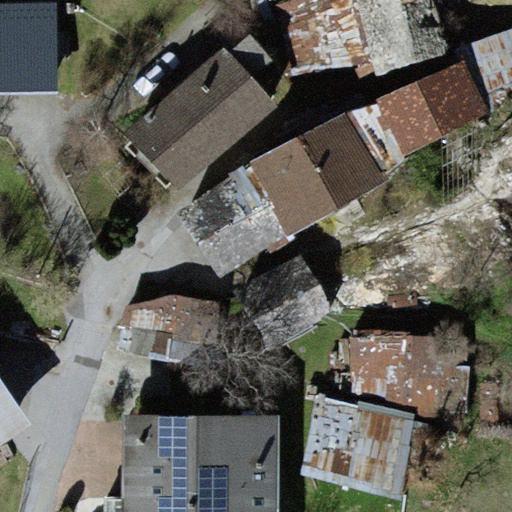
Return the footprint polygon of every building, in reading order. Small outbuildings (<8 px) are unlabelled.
[(428,0),(305,0),(289,3),(304,78),(439,51),(428,0)] [(0,98),(57,97),(55,15),(0,16),(0,98)] [(223,52),(131,134),(177,186),(269,104),(223,52)] [(463,76),(385,113),(412,168),(490,131),(463,76)] [(305,246),(396,197),(357,126),(266,175),(305,246)] [(277,232),(243,181),(189,216),(224,267),(277,232)] [(272,342),(327,309),(296,259),(241,293),(272,342)] [(211,314),(125,305),(120,351),(205,361),(211,314)] [(458,345),(352,343),(351,402),(458,404),(458,345)] [(0,459),(38,434),(0,375),(0,459)] [(321,399),(305,472),(400,493),(416,420),(321,399)] [(122,416),(123,511),(283,511),(282,414),(122,416)]
